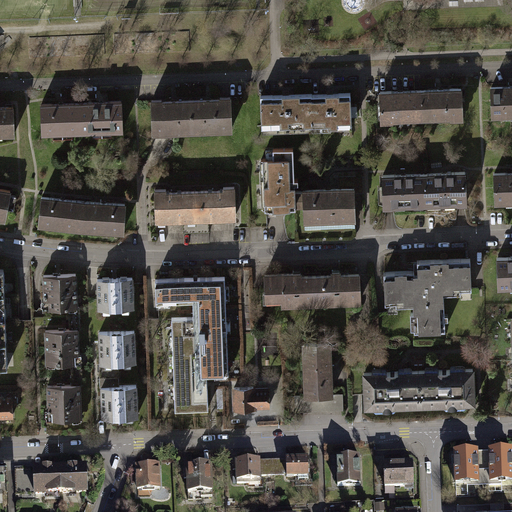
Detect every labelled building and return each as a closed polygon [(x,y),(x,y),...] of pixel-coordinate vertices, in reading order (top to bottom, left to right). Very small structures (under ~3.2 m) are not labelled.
[(511,86),(491,87),(492,116),(503,116),(503,113),(511,112),(511,86)] [(421,91),(422,118),(452,117),(452,120),(462,120),(462,89),(449,90),(442,90),(421,91)] [(422,118),(421,91),(402,91),(381,92),(381,123),(392,122),(392,119),(422,118)] [(312,94),(313,124),(329,124),(330,127),(353,126),(351,93),(333,94),(312,94)] [(313,124),(312,94),(282,96),(260,97),(261,127),(313,124)] [(190,101),(191,130),(231,129),(230,97),(220,97),(220,100),(210,100),(190,101)] [(191,130),(190,101),(174,102),(162,102),(162,99),(151,100),(152,132),(191,130)] [(81,102),(83,132),(92,132),(92,136),(112,135),(112,130),(123,130),(121,101),(108,101),(81,102)] [(83,132),(81,102),(56,104),(41,104),(42,134),(83,132)] [(0,107),(0,131),(2,132),(3,135),(15,134),(14,107),(0,107)] [(264,159),(265,209),(284,209),(295,208),(295,206),(294,192),(293,158),(264,159)] [(423,174),(425,203),(455,201),(455,204),(466,203),(465,172),(444,173),(423,174)] [(511,173),(494,174),(495,203),(507,202),(507,199),(511,198),(511,173)] [(425,203),(423,174),(403,175),(383,176),(385,206),(395,206),(395,205),(425,203)] [(354,188),(354,193),(363,192),(363,177),(338,177),(338,189),(354,188)] [(155,190),(157,220),(182,219),(183,233),(209,232),(209,218),(235,216),(233,186),(225,187),(225,190),(195,191),(166,192),(166,189),(155,190)] [(0,188),(0,219),(5,220),(11,190),(0,188)] [(354,188),(338,189),(303,190),(303,192),(294,192),(295,206),(304,206),(304,221),(355,219),(354,193),(354,188)] [(42,198),(40,224),(124,231),(126,205),(96,202),(66,200),(42,198)] [(511,287),(511,256),(496,257),(493,257),(494,288),(511,287)] [(415,330),(445,330),(444,290),(460,290),(471,290),(471,286),(471,259),(418,260),(419,271),(409,271),(385,272),(385,302),(414,301),(414,306),(415,330)] [(290,274),(265,275),(266,297),(283,296),(283,305),(360,301),(359,274),(334,275),(300,277),(300,273),(290,274)] [(60,274),(43,275),(44,308),(69,307),(76,307),(75,274),(60,274)] [(103,278),(97,279),(98,308),(133,307),(133,277),(127,277),(127,275),(121,275),(121,278),(114,278),(109,278),(109,275),(103,276),(103,278)] [(194,278),(195,301),(196,317),(171,318),(175,410),(209,409),(207,374),(229,373),(225,277),(194,278)] [(195,301),(194,278),(190,278),(156,280),(156,303),(195,301)] [(76,307),(69,307),(69,318),(80,318),(80,307),(76,307)] [(80,318),(69,318),(69,330),(78,330),(81,329),(80,318)] [(69,330),(46,330),(47,363),(53,362),(54,364),(71,363),(79,363),(78,330),(69,330)] [(135,330),(100,331),(101,362),(119,362),(136,361),(135,330)] [(306,395),(331,394),(329,342),(304,343),(306,395)] [(102,386),(119,386),(119,362),(101,362),(99,362),(100,386),(102,386)] [(79,363),(71,363),(71,373),(83,373),(83,363),(79,363)] [(419,393),(420,401),(425,401),(429,405),(444,404),(446,408),(457,407),(457,403),(473,403),(475,401),(475,394),(474,394),(473,369),(457,369),(456,367),(455,365),(452,365),(450,367),(450,370),(439,370),(439,367),(437,366),(434,366),(432,368),(432,370),(419,371),(419,380),(419,393)] [(419,380),(419,371),(405,371),(405,369),(403,368),(400,368),(398,369),(398,371),(387,372),(387,370),(385,368),(382,369),(380,370),(380,372),(364,373),(365,398),(364,398),(364,407),(366,407),(383,406),(383,410),(393,410),(396,406),(410,405),(414,401),(420,401),(419,393),(419,380)] [(83,385),(83,373),(71,373),(72,385),(80,385),(83,385)] [(72,385),(48,386),(49,412),(50,411),(50,419),(74,418),(74,417),(81,417),(80,385),(72,385)] [(119,386),(102,386),(103,417),(138,416),(137,385),(119,386)] [(253,386),(235,387),(236,410),(255,409),(255,407),(269,406),(269,388),(253,389),(253,386)] [(331,394),(306,395),(295,395),(296,409),(343,407),(342,394),(331,394)] [(0,416),(12,416),(11,399),(0,399),(0,416)] [(487,456),(481,456),(482,478),(488,478),(488,482),(502,481),(511,481),(510,467),(510,457),(510,450),(487,451),(487,456)] [(467,483),(476,483),(476,478),(482,478),(481,456),(475,456),(475,452),(452,452),(452,459),(453,465),(453,470),(453,483),(456,483),(467,483)] [(388,464),(385,464),(385,486),(414,485),(413,463),(408,464),(400,455),(388,456),(388,464)] [(358,457),(337,458),(339,486),(360,485),(358,457)] [(286,461),(287,475),(287,477),(308,477),(308,459),(286,460),(286,461)] [(260,462),(260,476),(274,475),(274,461),(260,462)] [(287,475),(286,461),(274,461),(274,475),(287,475)] [(260,476),(260,462),(237,463),(238,483),(249,483),(249,480),(260,480),(260,476)] [(160,466),(137,466),(137,490),(160,490),(160,466)] [(211,466),(187,466),(188,493),(201,493),(201,497),(212,497),(211,466)] [(60,469),(61,493),(86,492),(85,468),(60,469)] [(35,494),(35,469),(16,470),(17,495),(35,494)] [(61,493),(60,469),(35,469),(35,494),(61,493)]
